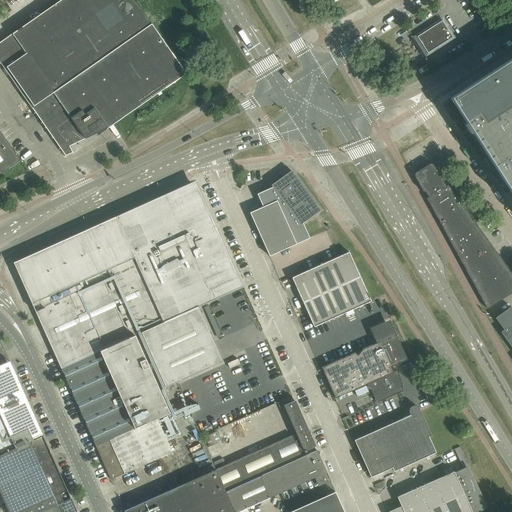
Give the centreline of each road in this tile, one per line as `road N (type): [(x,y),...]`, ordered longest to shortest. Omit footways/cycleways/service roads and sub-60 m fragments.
road 1 (unclassified): [(206,150),(368,511)]
road 2 (secondary): [(307,128),(511,461)]
road 3 (secondary): [(511,407),(342,118)]
road 4 (tertiary): [(280,85),(0,231)]
road 5 (tertiary): [(0,252),(206,150)]
road 6 (unclassified): [(27,347),(101,511)]
road 7 (unclassified): [(511,231),(411,92)]
road 8 (tertiary): [(425,0),(312,66)]
